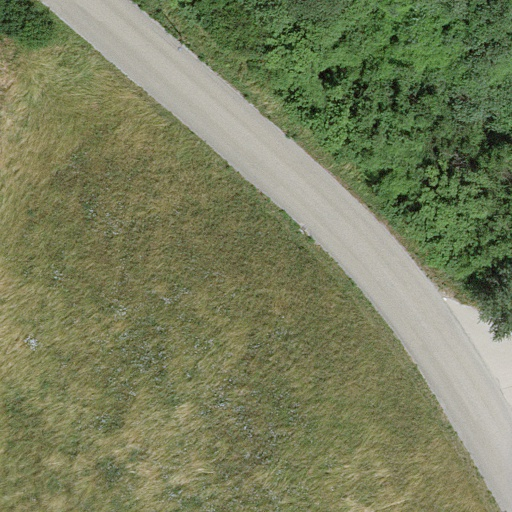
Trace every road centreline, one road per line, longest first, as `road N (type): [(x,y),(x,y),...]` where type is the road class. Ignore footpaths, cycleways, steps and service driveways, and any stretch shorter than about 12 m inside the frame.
road 1 (residential): [(511,479),(455,379),(210,98)]
road 2 (residential): [(90,0),(210,98)]
